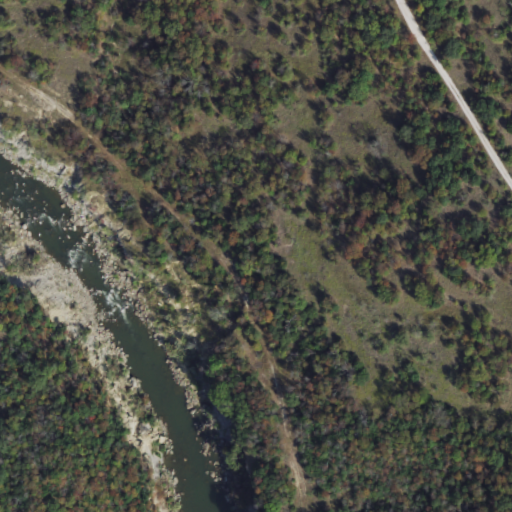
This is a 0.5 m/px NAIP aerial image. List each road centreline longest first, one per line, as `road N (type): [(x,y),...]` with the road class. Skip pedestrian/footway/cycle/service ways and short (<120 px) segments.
road 1 (residential): [(0,60),(232,266),(282,391),(297,511)]
road 2 (residential): [(511,192),(395,0)]
